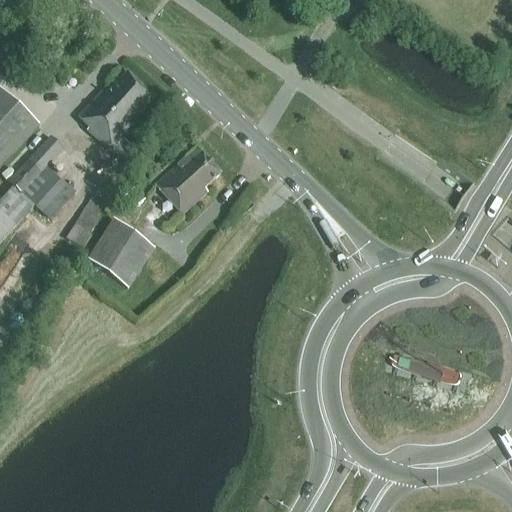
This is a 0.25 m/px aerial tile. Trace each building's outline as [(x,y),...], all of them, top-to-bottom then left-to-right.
[(137,120),(155,100),(127,74),(109,94),(105,91),(79,119),(90,129),(88,131),(113,154),(113,153),(123,161),(134,149),(125,141),(140,123),(137,120)] [(0,170),(39,127),(0,91),(0,170)] [(64,149),(51,138),(9,183),(14,188),(0,203),(0,244),(59,180),(46,168),(64,149)] [(205,189),(221,175),(197,149),(155,186),(182,216),(208,193),(205,189)] [(133,191),(126,198),(136,209),(144,202),(133,191)] [(125,288),(154,249),(114,220),(85,259),(125,288)] [(396,372),(467,392),(471,377),(400,358),(396,372)]
